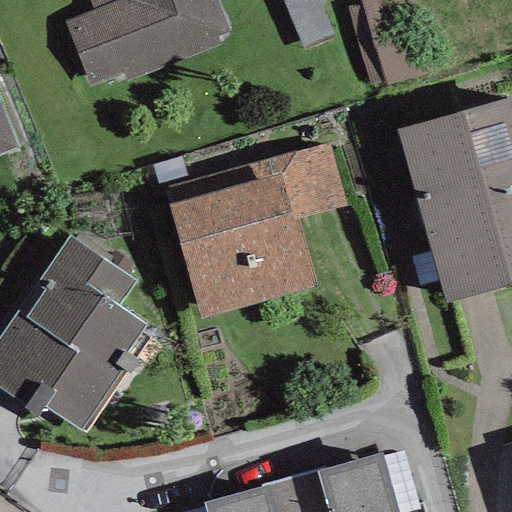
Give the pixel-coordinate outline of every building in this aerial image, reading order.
[(217,0),(83,0),(57,9),(83,86),(230,36),(217,0)] [(418,0),(394,0),(367,6),(385,82),(434,71),(418,0)] [(5,68),(0,69),(0,188),(45,171),(5,68)] [(511,110),(401,144),(455,321),(511,303),(511,110)] [(319,162),(180,194),(211,326),(350,294),(319,162)] [(160,328),(41,263),(0,338),(0,395),(95,447),(160,328)] [(412,511),(399,462),(215,511),(412,511)]
